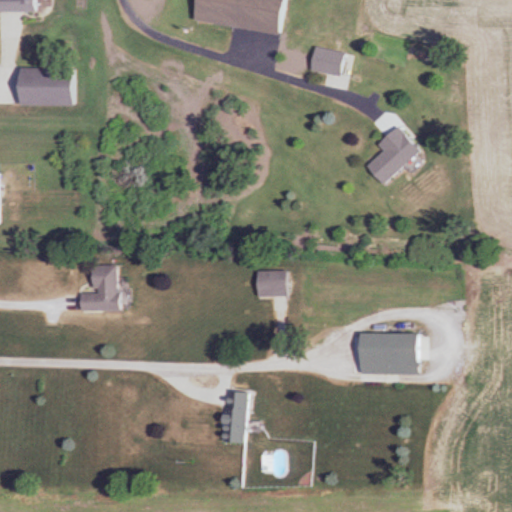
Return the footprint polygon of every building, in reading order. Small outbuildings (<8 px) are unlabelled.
[(49,13),(49,0),(2,0),(2,13),(49,13)] [(287,35),(291,0),(202,0),(199,22),(287,35)] [(322,48),(317,71),(349,77),(353,54),(322,48)] [(86,107),(87,70),(25,69),(25,106),(86,107)] [(383,146),(389,153),(373,166),(389,184),(427,152),(406,127),(383,146)] [(91,294),(91,312),(131,312),(131,266),(101,266),(101,294),(91,294)] [(265,271),(265,298),(296,298),(296,271),(265,271)] [(355,335),(355,374),(430,374),(429,334),(355,335)] [(265,473),(276,473),(276,454),(265,454),(265,473)]
